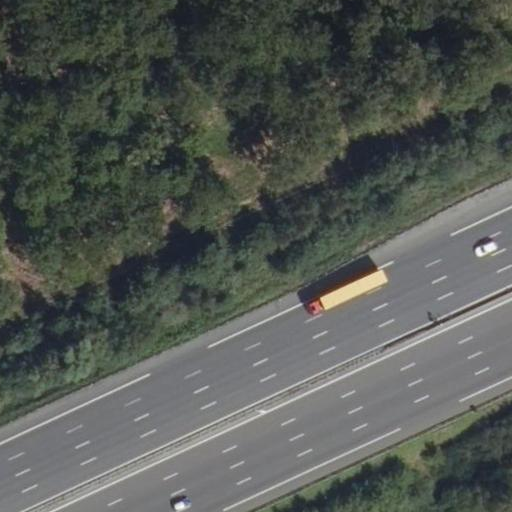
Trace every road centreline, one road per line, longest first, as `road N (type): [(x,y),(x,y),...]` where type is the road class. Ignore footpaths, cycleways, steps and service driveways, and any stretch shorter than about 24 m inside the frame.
road 1 (motorway): [(511,244),(0,482)]
road 2 (motorway): [(141,511),(511,340)]
